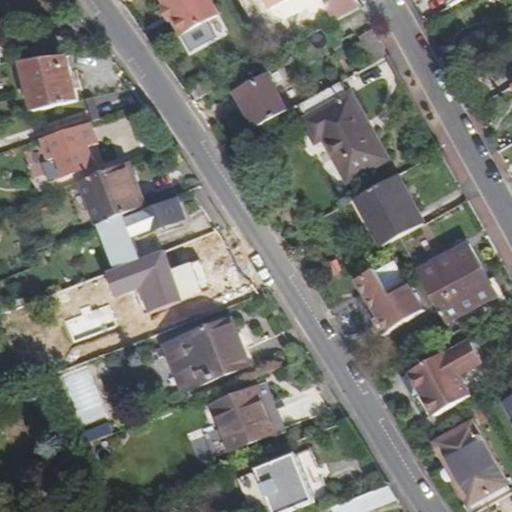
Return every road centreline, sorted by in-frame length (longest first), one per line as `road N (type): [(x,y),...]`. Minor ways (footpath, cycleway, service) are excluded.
road 1 (residential): [(431,511),(98,0)]
road 2 (residential): [(511,233),(382,0)]
